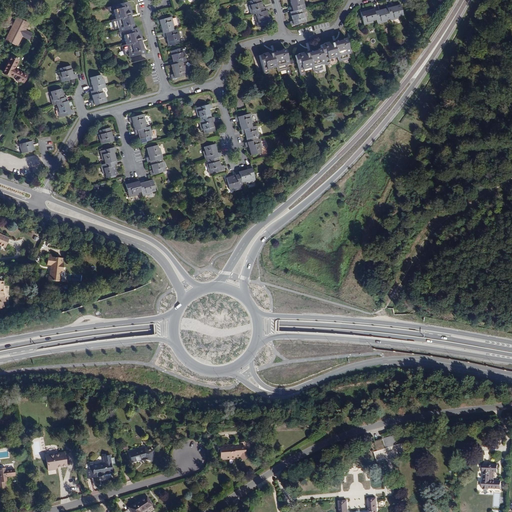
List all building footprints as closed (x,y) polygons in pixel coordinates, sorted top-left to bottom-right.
[(264,11),(260,0),(253,0),(249,1),(250,5),(249,6),(251,15),(255,14),(256,17),(254,18),(256,23),(258,23),(259,27),(273,23),(272,19),(269,19),(267,11),(264,11)] [(302,9),(305,9),(303,0),(289,0),(291,7),(289,8),(292,21),(290,22),(291,26),(306,22),(304,13),(302,13),(302,9)] [(142,41),(139,31),(138,27),(134,28),(132,19),(131,19),(130,15),(132,15),(129,6),(128,6),(127,2),(107,8),(108,12),(113,10),(115,19),(111,21),(113,30),(118,28),(119,33),(118,33),(118,37),(123,36),(126,45),(121,46),(123,55),(128,54),(130,58),(145,54),(142,44),(141,45),(140,41),(142,41)] [(399,17),(403,16),(400,5),(391,7),(390,4),(386,5),(387,8),(374,11),(373,9),(364,11),(364,9),(360,10),(364,25),(373,23),(373,21),(376,20),(377,24),(387,22),(386,20),(390,19),(390,21),(400,19),(399,17)] [(180,39),(178,29),(173,30),(172,27),(174,26),(171,17),(156,21),(157,25),(160,25),(163,38),(166,37),(168,46),(179,43),(178,39),(180,39)] [(32,34),(25,31),(28,24),(17,18),(6,40),(17,46),(22,36),(29,39),(32,34)] [(347,60),(346,55),(350,54),(346,38),(336,41),(337,42),(333,43),(333,41),(323,43),(324,44),(320,45),(320,49),(311,51),(311,52),(308,53),(307,51),(298,54),(298,55),(294,56),(300,76),(304,75),(303,70),(312,68),(313,72),(322,70),(321,65),(325,64),(325,65),(329,64),(328,60),(337,57),(338,62),(347,60)] [(182,62),(186,61),(184,52),(182,52),(181,48),(170,51),(172,60),(170,61),(173,74),(171,75),(172,79),(187,75),(185,66),(183,66),(182,62)] [(289,64),(285,48),(276,51),(276,52),(272,53),(272,51),(262,54),(263,55),(259,56),(264,74),(264,76),(268,75),(267,70),(276,68),(277,72),(286,70),(285,65),(289,64)] [(27,76),(14,69),(18,61),(11,57),(3,72),(10,76),(11,75),(16,78),(16,79),(16,80),(16,81),(17,81),(18,82),(19,82),(20,81),(21,80),(24,82),(27,76)] [(73,75),(70,66),(60,69),(61,73),(59,73),(61,82),(77,78),(76,74),(73,75)] [(107,102),(104,92),(103,92),(101,89),(106,88),(103,78),(102,79),(101,75),(90,78),(92,87),(89,88),(90,91),(93,100),(90,101),(92,106),(107,102)] [(70,110),(67,97),(64,98),(62,89),(51,92),(52,95),(50,96),(52,105),(55,105),(58,118),(74,114),(73,110),(70,110)] [(211,118),(209,109),(212,109),(211,104),(195,108),(197,118),(199,117),(200,121),(198,121),(201,131),(203,130),(204,134),(215,131),(213,122),(215,122),(214,117),(211,118)] [(146,124),(144,114),(128,119),(130,123),(132,122),(134,131),(137,131),(140,143),(151,140),(150,137),(152,136),(150,127),(146,128),(145,124),(146,124)] [(252,127),(251,123),(253,123),(250,114),(235,118),(236,122),(239,121),(242,134),(245,134),(247,142),(245,143),(246,147),(248,146),(251,156),(262,153),(261,149),(262,148),(260,139),(258,139),(257,136),(259,135),(256,126),(252,127)] [(116,140),(115,136),(112,137),(110,128),(99,131),(100,135),(98,135),(101,145),(116,140)] [(33,151),(32,146),(33,145),(32,141),(19,145),(22,154),(33,151)] [(218,157),(221,157),(220,153),(217,153),(215,144),(203,147),(205,151),(203,152),(205,161),(207,161),(208,164),(206,165),(209,174),(224,170),(223,166),(220,166),(218,157)] [(162,162),(161,159),(163,158),(160,149),(158,149),(157,145),(146,148),(149,157),(146,158),(147,162),(150,162),(152,171),(150,171),(151,175),(166,171),(164,162),(162,162)] [(117,165),(114,152),(116,151),(115,147),(100,151),(102,161),(104,160),(105,164),(101,165),(103,175),(105,175),(106,178),(117,175),(115,166),(117,165)] [(246,183),(255,181),(251,165),(247,166),(248,169),(238,172),(239,174),(226,178),(229,189),(233,188),(233,190),(242,187),(242,183),(245,182),(246,183)] [(155,191),(152,180),(139,184),(139,181),(130,184),(129,181),(129,180),(128,181),(125,181),(129,197),(133,196),(132,195),(141,193),(143,197),(152,194),(151,192),(155,191)] [(9,238),(0,234),(0,245),(5,248),(9,238)] [(63,272),(64,263),(61,263),(62,259),(52,258),(52,254),(48,254),(47,265),(51,265),(50,275),(47,274),(46,280),(60,282),(61,277),(60,276),(61,272),(63,272)] [(393,435),(382,439),(386,449),(397,445),(393,435)] [(386,449),(374,453),(377,463),(407,453),(403,442),(397,445),(386,449)] [(246,452),(245,443),(216,445),(216,451),(218,451),(219,457),(224,457),(224,460),(233,459),(233,456),(240,456),(243,460),(248,457),(246,452)] [(152,460),(154,450),(147,448),(130,452),(132,462),(147,459),(152,460)] [(66,465),(65,452),(46,455),(48,470),(56,469),(55,467),(66,465)] [(111,473),(111,468),(112,467),(110,456),(103,457),(104,463),(92,465),(92,467),(90,468),(90,471),(86,472),(87,478),(98,476),(98,475),(111,473)] [(494,479),(494,472),(497,472),(497,463),(483,463),(482,488),(500,489),(501,479),(494,479)] [(16,476),(14,468),(5,470),(5,468),(0,468),(0,481),(0,482),(0,489),(0,490),(6,489),(6,482),(7,481),(7,477),(16,476)] [(153,504),(148,496),(130,507),(131,508),(124,511),(141,511),(153,504)] [(377,511),(376,498),(368,499),(369,511),(348,511),(347,500),(338,501),(339,511),(377,511)]
